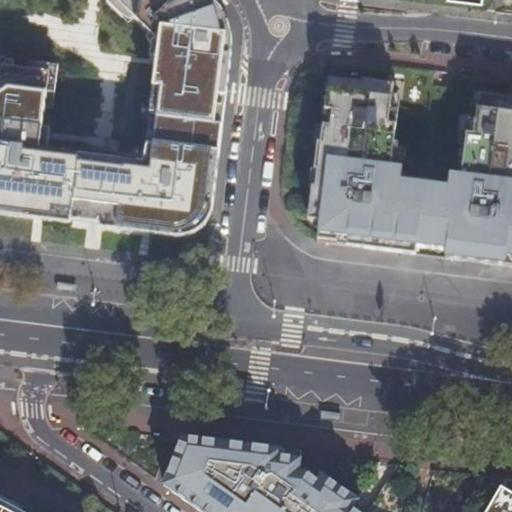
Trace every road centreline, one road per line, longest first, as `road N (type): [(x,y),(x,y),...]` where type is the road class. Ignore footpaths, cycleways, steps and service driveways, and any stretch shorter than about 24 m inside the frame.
road 1 (primary): [(45,348),(341,386),(511,384)]
road 2 (primary): [(511,378),(226,333)]
road 3 (residential): [(226,333),(256,97),(273,50)]
road 4 (primary): [(226,333),(0,304)]
road 5 (residential): [(154,511),(38,425),(33,411),(45,348)]
road 6 (residential): [(302,23),(511,40)]
